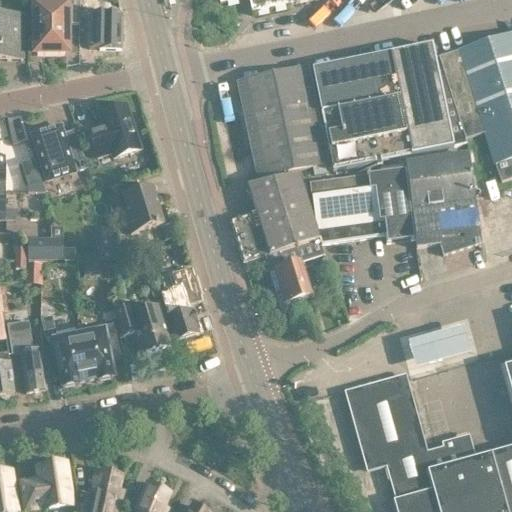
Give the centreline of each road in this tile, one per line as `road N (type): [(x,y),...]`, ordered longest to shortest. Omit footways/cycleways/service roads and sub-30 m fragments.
road 1 (residential): [(164,68),(511,10)]
road 2 (tertiary): [(245,366),(164,68)]
road 3 (residential): [(245,366),(313,350),(397,308),(511,269)]
road 4 (residential): [(0,434),(245,366)]
road 5 (residential): [(0,108),(164,68)]
road 6 (tertiary): [(314,511),(245,366)]
